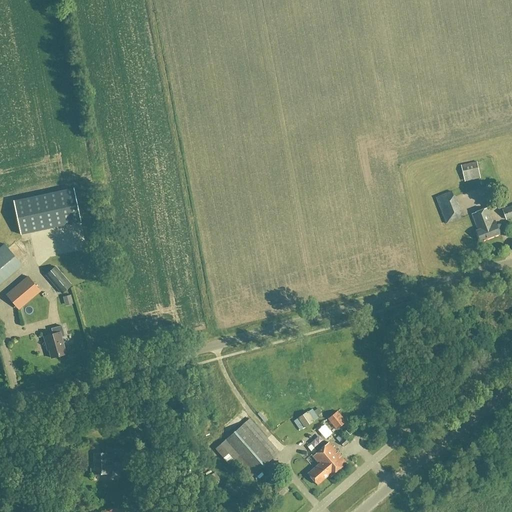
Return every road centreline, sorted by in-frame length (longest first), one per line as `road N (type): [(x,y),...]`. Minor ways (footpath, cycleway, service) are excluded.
road 1 (unclassified): [(0,403),(511,263)]
road 2 (tertiary): [(362,511),(511,389)]
